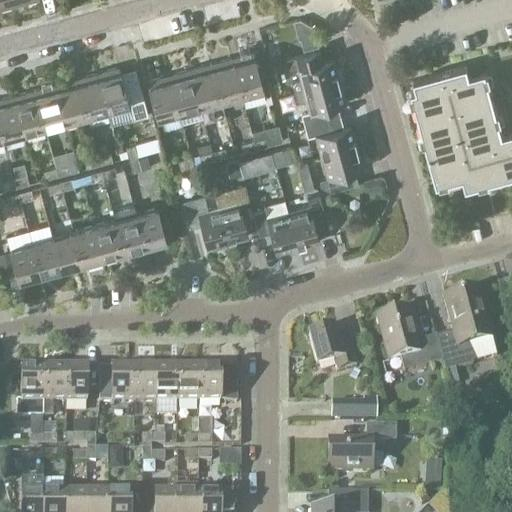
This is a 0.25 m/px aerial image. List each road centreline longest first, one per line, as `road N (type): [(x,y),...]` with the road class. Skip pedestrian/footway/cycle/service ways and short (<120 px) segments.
road 1 (residential): [(265,304),(29,321),(0,330)]
road 2 (residential): [(368,46),(426,259)]
road 3 (residential): [(265,304),(265,511)]
road 4 (residential): [(0,48),(177,0)]
road 5 (residential): [(426,259),(265,304)]
road 6 (residential): [(368,46),(511,7)]
